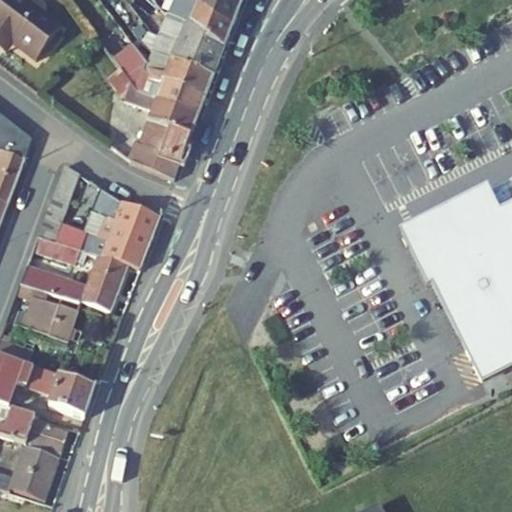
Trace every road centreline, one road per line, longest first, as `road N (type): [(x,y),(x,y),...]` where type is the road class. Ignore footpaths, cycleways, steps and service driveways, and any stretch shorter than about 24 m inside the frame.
road 1 (secondary): [(207,216),(123,401),(100,511)]
road 2 (residential): [(207,216),(130,186),(56,140)]
road 3 (secondary): [(265,65),(207,216)]
road 4 (residential): [(56,140),(0,290)]
